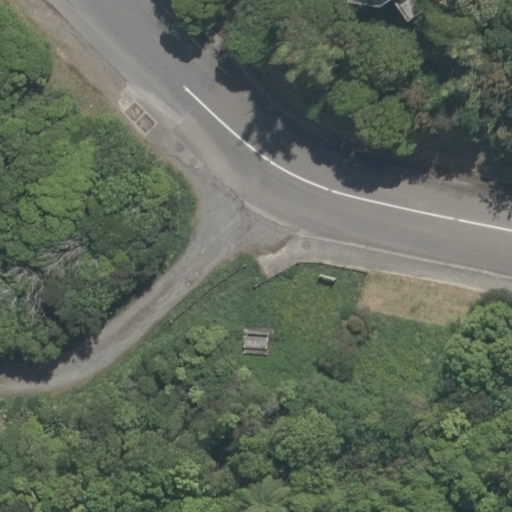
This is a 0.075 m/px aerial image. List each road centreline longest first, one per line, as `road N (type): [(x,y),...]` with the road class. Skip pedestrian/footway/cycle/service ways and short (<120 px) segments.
road 1 (residential): [(511,252),(275,194),(99,0)]
road 2 (track): [(275,194),(156,299),(41,368),(0,366)]
